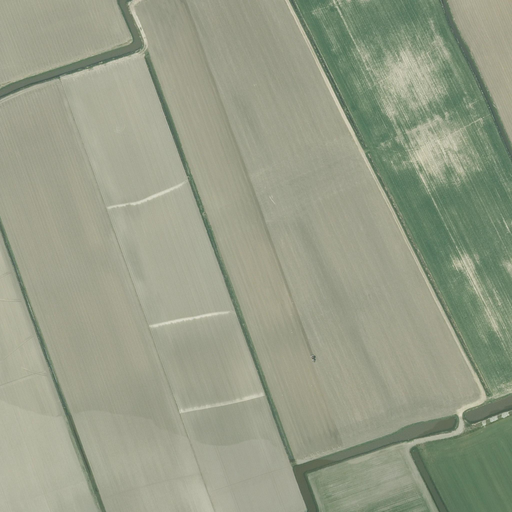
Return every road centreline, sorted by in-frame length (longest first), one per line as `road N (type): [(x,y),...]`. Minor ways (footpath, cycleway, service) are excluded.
road 1 (track): [(287,0),(482,391),(459,411)]
road 2 (track): [(0,102),(144,49),(138,0)]
